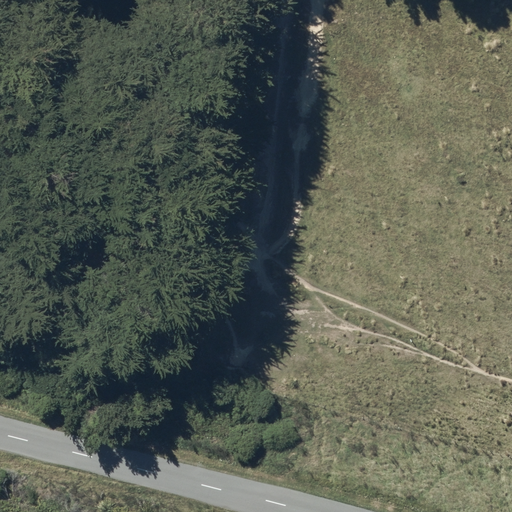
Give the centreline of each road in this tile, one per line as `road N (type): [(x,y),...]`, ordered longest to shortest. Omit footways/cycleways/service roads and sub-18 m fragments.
road 1 (unclassified): [(0,432),(311,511)]
road 2 (track): [(282,0),(276,276)]
